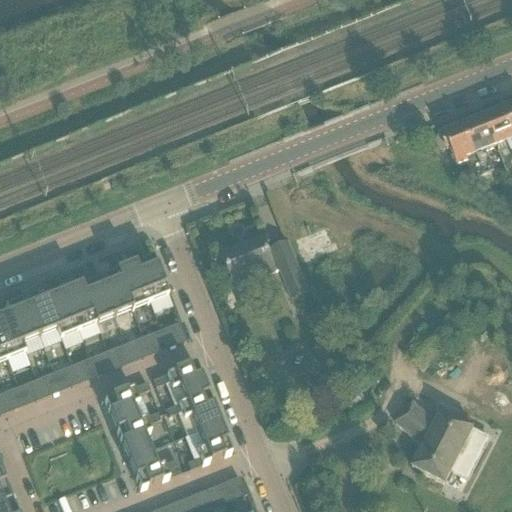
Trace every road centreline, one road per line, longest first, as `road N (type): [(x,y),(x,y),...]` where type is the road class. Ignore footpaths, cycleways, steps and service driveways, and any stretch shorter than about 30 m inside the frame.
road 1 (residential): [(0,435),(209,350)]
road 2 (unclassified): [(0,272),(155,210)]
road 3 (residential): [(360,129),(511,69)]
road 4 (residential): [(155,210),(304,151)]
road 5 (residential): [(209,350),(155,210)]
road 6 (residential): [(131,511),(252,462)]
